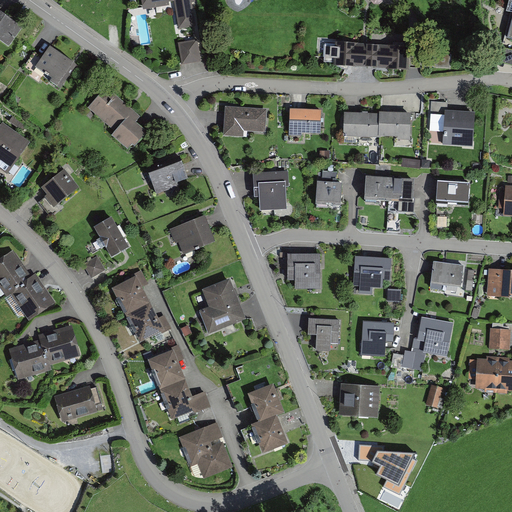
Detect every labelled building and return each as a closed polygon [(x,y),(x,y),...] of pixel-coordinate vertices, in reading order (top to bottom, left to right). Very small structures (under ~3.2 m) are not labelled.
[(179,28),(194,25),(189,0),(143,0),(145,8),(175,3),(179,28)] [(19,29),(0,14),(0,38),(8,44),(19,29)] [(199,60),(196,42),(179,45),(182,63),(190,62),(199,60)] [(364,46),(336,44),(335,65),(408,70),(408,68),(409,49),(364,46)] [(73,64),(50,47),(35,67),(53,80),(51,83),(59,88),(75,66),(73,64)] [(101,93),(88,108),(115,132),(112,135),(130,152),(147,133),(139,126),(135,123),(140,118),(114,95),(109,100),(101,93)] [(265,133),(267,111),(226,108),(226,120),(225,136),(244,137),(244,132),(265,133)] [(319,146),(320,120),(288,119),(287,145),(319,146)] [(342,145),(376,146),(377,122),(343,121),(342,145)] [(376,146),(410,147),(411,123),(377,122),(376,146)] [(469,155),(471,123),(443,122),(441,154),(469,155)] [(29,143),(2,124),(0,126),(0,162),(10,169),(29,143)] [(182,163),(150,174),(158,195),(190,184),(186,173),(182,163)] [(79,188),(65,171),(41,190),(55,207),(79,188)] [(325,180),(338,180),(338,171),(325,171),(325,180)] [(261,212),(287,210),(286,188),(291,188),(289,172),(253,175),(254,185),(255,197),(260,196),(261,212)] [(363,210),(412,214),(414,190),(365,186),(363,210)] [(314,213),(340,214),(341,190),(315,189),(314,213)] [(433,215),(466,217),(468,192),(435,190),(433,215)] [(500,227),(511,227),(511,197),(503,197),(500,227)] [(207,225),(204,218),(170,231),(175,244),(179,243),(184,255),(214,243),(207,225)] [(124,255),(109,227),(91,236),(106,265),(124,255)] [(25,272),(12,253),(0,261),(0,287),(6,296),(10,293),(30,279),(25,272)] [(94,263),(79,272),(87,286),(103,277),(94,263)] [(320,299),(319,263),(284,264),(285,300),(320,299)] [(389,269),(353,266),(350,301),(386,304),(389,269)] [(470,276),(430,271),(426,301),(466,306),(470,276)] [(43,285),(36,275),(30,279),(10,293),(29,320),(55,302),(43,285)] [(107,293),(122,321),(149,306),(134,278),(107,293)] [(511,280),(484,279),(483,307),(511,309),(511,280)] [(206,342),(244,328),(228,286),(198,297),(205,316),(197,319),(206,342)] [(391,300),(402,300),(402,291),(391,292),(391,300)] [(122,321),(137,348),(164,334),(149,306),(122,321)] [(452,330),(420,324),(413,359),(446,365),(452,330)] [(338,328),(306,327),(304,359),(336,361),(338,328)] [(392,332),(360,329),(357,364),(389,366),(392,332)] [(45,376),(77,366),(66,333),(34,343),(45,376)] [(508,338),(487,337),(485,358),(507,359),(508,338)] [(14,387),(45,376),(34,343),(3,354),(14,387)] [(145,364),(156,394),(182,385),(170,355),(145,364)] [(511,369),(474,368),(472,399),(511,401),(511,369)] [(156,394),(167,425),(206,410),(201,397),(188,402),(182,385),(156,394)] [(431,385),(430,406),(445,407),(446,386),(431,385)] [(270,389),(244,398),(254,427),(280,418),(270,389)] [(372,425),(374,393),(337,391),(335,423),(372,425)] [(101,417),(93,392),(50,406),(59,431),(101,417)] [(274,422),(248,431),(258,460),(284,451),(274,422)] [(213,430),(175,442),(179,454),(183,452),(190,473),(195,471),(199,484),(228,475),(220,448),(208,452),(207,448),(218,444),(213,430)]
